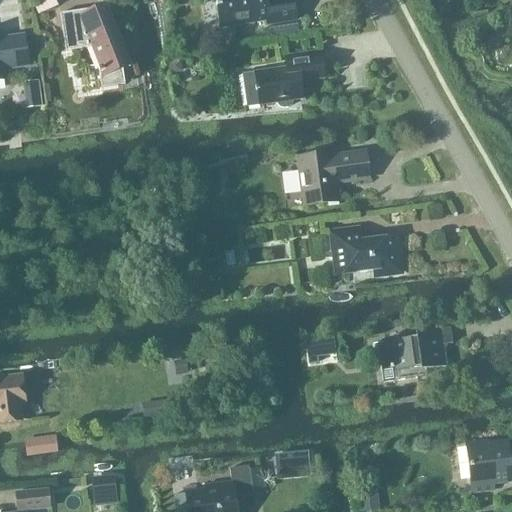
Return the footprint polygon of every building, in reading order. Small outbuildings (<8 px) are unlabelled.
[(217,0),(221,24),(235,22),(236,25),(267,20),(268,25),(296,21),(292,0),(217,0)] [(130,68),(106,8),(60,14),(66,52),(95,48),(103,69),(98,71),(100,73),(102,89),(125,85),(123,71),(130,68)] [(0,80),(6,80),(4,70),(28,67),(23,37),(0,40),(0,80)] [(292,104),(293,102),(293,101),(303,99),(300,78),(324,74),(321,53),(285,58),(287,69),(242,76),(247,108),(276,103),(277,105),(278,106),(279,107),(280,108),(281,108),(282,109),(284,109),(285,109),(286,109),(288,109),(289,108),(290,107),(291,106),(292,105),(292,104)] [(181,61),(169,63),(171,75),(183,73),(181,61)] [(39,82),(23,84),(24,92),(40,90),(39,82)] [(369,180),(365,153),(333,157),(332,155),(298,159),(304,207),(339,202),(336,184),(369,180)] [(228,172),(216,173),(218,185),(229,184),(228,172)] [(361,242),(359,229),(330,233),(336,277),(373,272),(374,278),(401,275),(398,252),(392,253),(390,239),(361,242)] [(234,253),(226,254),(228,267),(236,266),(234,253)] [(376,344),(374,344),(377,367),(379,367),(382,384),(395,382),(423,378),(422,371),(446,368),(443,346),(452,345),(450,329),(416,334),(417,339),(385,343),(376,344)] [(308,365),(317,364),(316,358),(321,357),(319,342),(305,344),(308,365)] [(186,362),(176,364),(179,377),(189,374),(186,362)] [(0,424),(21,422),(19,404),(25,403),(22,377),(0,379),(0,424)] [(166,403),(156,404),(158,419),(168,418),(166,403)] [(511,454),(508,455),(507,443),(488,445),(487,443),(466,446),(472,493),(493,491),(492,485),(511,482),(511,454)] [(308,453),(274,456),(277,481),(310,478),(308,453)] [(206,492),(174,496),(175,511),(236,511),(236,506),(239,506),(241,501),(241,499),(253,497),(249,467),(230,470),(232,484),(205,488),(206,492)] [(113,477),(93,479),(94,492),(115,490),(113,477)] [(27,511),(50,509),(48,491),(16,494),(17,511),(27,511)] [(377,491),(360,493),(362,511),(380,510),(377,491)]
